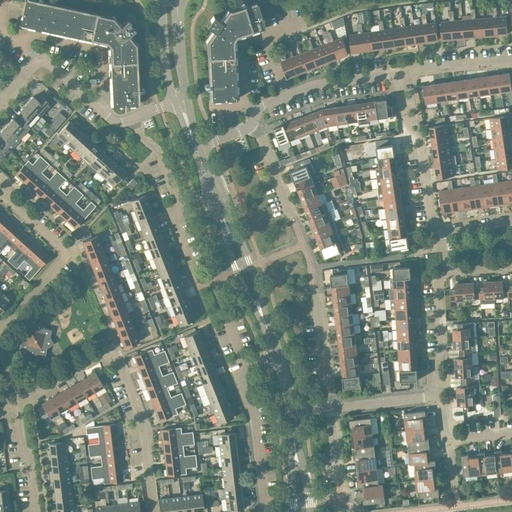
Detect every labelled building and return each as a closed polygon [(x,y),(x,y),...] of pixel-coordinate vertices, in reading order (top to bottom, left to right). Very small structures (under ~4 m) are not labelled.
[(38,25),(43,3),(29,0),(25,0),(21,21),(38,25)] [(52,28),(57,6),(43,3),(38,25),(52,28)] [(265,25),(258,4),(243,8),(250,30),(265,25)] [(67,31),(72,9),(57,6),(52,28),(67,31)] [(496,7),(494,8),(497,35),(508,34),(506,17),(497,17),(496,7)] [(250,30),(243,8),(229,13),(236,34),(250,30)] [(497,35),(494,8),(492,8),(493,18),(484,18),(486,36),(497,35)] [(81,34),(86,12),(72,9),(67,31),(81,34)] [(475,36),(473,9),(471,10),(471,20),(463,20),(464,37),(475,36)] [(486,36),(484,18),(476,19),(475,9),(473,9),(475,36),(486,36)] [(454,38),(451,11),(449,11),(450,21),(441,22),(442,39),(454,38)] [(464,37),(463,20),(454,21),(453,11),(451,11),(454,38),(464,37)] [(95,37),(100,15),(86,12),(81,34),(95,37)] [(236,34),(229,13),(223,22),(214,16),(210,21),(234,37),(236,34)] [(427,41),(423,14),(421,15),(423,24),(414,26),(417,43),(427,41)] [(439,39),(436,22),(427,24),(426,14),(423,14),(427,41),(439,39)] [(108,40),(113,18),(100,15),(95,37),(108,40)] [(406,44),(402,17),(400,18),(401,28),(393,29),(395,46),(406,44)] [(417,43),(414,26),(406,27),(404,17),(402,17),(406,44),(417,43)] [(110,43),(132,24),(128,20),(120,27),(113,18),(108,40),(110,43)] [(395,46),(393,29),(384,30),(383,20),(381,21),(385,47),(395,46)] [(234,37),(210,21),(207,26),(216,32),(209,41),(232,40),(234,37)] [(385,47),(381,21),(379,21),(380,31),(371,32),(374,49),(385,47)] [(374,49),(371,32),(363,33),(362,23),(359,24),(363,51),(374,49)] [(136,29),(132,24),(110,43),(112,45),(112,46),(135,45),(128,36),(136,29)] [(363,51),(359,24),(357,24),(359,34),(350,35),(352,52),(363,51)] [(330,32),(328,33),(338,58),(349,54),(342,38),(334,41),(330,32)] [(338,58),(328,33),(326,33),(330,43),(322,46),(328,62),(338,58)] [(233,53),(232,40),(209,41),(210,54),(233,53)] [(318,66),(308,40),(306,41),(310,51),(302,54),(308,70),(318,66)] [(328,62),(322,46),(314,49),(310,40),(308,40),(318,66),(328,62)] [(136,63),(135,45),(112,46),(113,64),(136,63)] [(298,74),(288,48),(286,49),(290,59),(281,62),(288,78),(298,74)] [(308,70),(302,54),(294,57),(290,48),(288,48),(298,74),(308,70)] [(233,68),(233,53),(210,54),(211,68),(233,68)] [(136,78),(136,63),(113,64),(114,79),(136,78)] [(234,84),(233,68),(211,68),(211,85),(234,84)] [(511,88),(510,73),(499,75),(502,92),(511,90),(511,88)] [(502,92),(499,75),(489,76),(492,94),(502,92)] [(492,94),(489,76),(478,78),(481,95),(492,94)] [(137,91),(136,78),(114,79),(115,92),(137,91)] [(481,95),(478,78),(467,79),(469,97),(481,95)] [(469,97),(467,79),(456,81),(459,98),(469,97)] [(459,98),(456,81),(445,83),(448,100),(459,98)] [(448,100),(445,83),(435,84),(437,102),(448,100)] [(235,99),(234,84),(211,85),(212,100),(235,99)] [(437,102),(435,84),(423,86),(426,103),(437,102)] [(138,104),(137,91),(115,92),(115,105),(138,104)] [(41,116),(51,105),(41,96),(37,100),(33,96),(26,104),(41,116)] [(387,99),(376,101),(379,118),(385,117),(385,120),(391,120),(390,116),(393,116),(392,107),(388,108),(387,99)] [(379,118),(376,101),(366,103),(368,120),(379,118)] [(368,120),(366,103),(356,104),(358,121),(359,125),(369,124),(368,120)] [(31,128),(41,116),(26,104),(20,111),(23,115),(20,118),(31,128)] [(358,121),(356,104),(346,106),(348,123),(358,121)] [(348,123),(346,106),(335,107),(338,124),(348,123)] [(338,124),(335,107),(323,109),(328,126),(338,124)] [(328,126),(323,109),(312,113),(318,129),(328,126)] [(46,127),(53,133),(67,117),(60,111),(46,127)] [(318,129),(312,113),(303,117),(309,133),(318,129)] [(509,126),(507,116),(490,118),(491,129),(509,126)] [(309,133),(303,117),(293,121),(300,137),(309,133)] [(20,139),(31,128),(20,118),(17,122),(13,119),(6,126),(20,139)] [(65,143),(77,129),(69,121),(56,135),(65,143)] [(300,137),(293,121),(284,125),(290,141),(300,137)] [(449,136),(447,124),(429,127),(431,139),(449,136)] [(290,141),(284,125),(274,129),(277,136),(273,138),(276,146),(290,141)] [(10,150),(20,139),(6,126),(0,133),(3,137),(0,141),(10,150)] [(510,137),(509,126),(491,129),(493,140),(510,137)] [(73,150),(85,136),(77,129),(65,143),(73,150)] [(81,157),(93,143),(85,136),(73,150),(81,157)] [(450,146),(449,136),(431,139),(433,149),(450,146)] [(511,147),(510,137),(493,140),(494,150),(511,147)] [(389,145),(388,139),(376,141),(378,158),(395,155),(393,145),(389,145)] [(10,150),(0,141),(0,140),(0,161),(10,150)] [(89,164),(101,150),(93,143),(81,157),(89,164)] [(452,156),(450,146),(433,149),(434,159),(452,156)] [(511,157),(511,148),(511,147),(494,150),(496,160),(511,157)] [(97,172),(109,158),(101,150),(89,164),(97,172)] [(21,158),(25,162),(29,157),(25,153),(21,158)] [(380,168),(397,165),(395,155),(378,158),(380,168)] [(24,183),(44,160),(40,156),(32,164),(28,160),(15,175),(24,183)] [(453,167),(452,156),(434,159),(436,169),(453,167)] [(511,167),(511,157),(496,160),(497,170),(511,167)] [(105,179),(117,165),(109,158),(97,172),(105,179)] [(315,173),(309,158),(293,165),(295,170),(291,172),(295,182),(311,175),(315,173)] [(32,190),(45,176),(41,172),(49,164),(44,160),(24,183),(32,190)] [(126,172),(117,165),(105,179),(113,187),(126,172)] [(398,175),(397,165),(380,168),(375,168),(377,178),(398,175)] [(455,176),(453,167),(436,169),(437,178),(455,176)] [(41,198),(61,175),(57,171),(49,179),(45,176),(32,190),(41,198)] [(348,183),(345,173),(341,174),(337,176),(339,186),(348,183)] [(499,205),(495,174),(492,174),(494,183),(485,185),(488,207),(499,205)] [(510,203),(507,181),(498,183),(497,174),(495,174),(499,205),(510,203)] [(49,206),(62,191),(58,188),(66,179),(61,175),(41,198),(49,206)] [(299,191),(315,185),(311,175),(295,182),(299,191)] [(400,185),(398,175),(377,178),(378,189),(400,185)] [(477,208),(472,177),(470,178),(471,187),(462,188),(465,210),(477,208)] [(488,207),(485,185),(476,186),(474,177),(472,177),(477,208),(488,207)] [(137,183),(133,179),(127,186),(131,190),(137,183)] [(465,210),(462,188),(453,189),(452,180),(450,181),(454,212),(465,210)] [(454,212),(450,181),(447,181),(449,190),(439,191),(440,199),(439,199),(440,206),(441,206),(442,213),(454,212)] [(318,194),(315,185),(299,191),(302,201),(318,194)] [(400,185),(378,189),(377,189),(379,199),(384,198),(401,196),(400,185)] [(58,213),(78,190),(74,186),(66,195),(62,191),(49,206),(58,213)] [(66,221),(79,206),(75,203),(83,195),(78,190),(58,213),(66,221)] [(322,204),(318,194),(302,201),(306,210),(322,204)] [(130,201),(134,211),(149,205),(146,195),(130,201)] [(403,206),(401,196),(384,198),(386,208),(403,206)] [(75,229),(96,206),(91,202),(83,210),(79,206),(66,221),(75,229)] [(310,220),(330,212),(326,202),(322,204),(306,210),(310,220)] [(153,214),(149,205),(134,211),(138,220),(153,214)] [(404,216),(403,206),(386,208),(387,218),(404,216)] [(330,211),(330,212),(310,220),(314,229),(334,221),(330,211)] [(157,224),(153,214),(138,220),(142,231),(157,224)] [(406,226),(404,216),(387,218),(389,229),(406,226)] [(0,243),(15,226),(7,219),(0,226),(0,243)] [(317,239),(337,231),(338,230),(334,221),(314,229),(317,239)] [(161,233),(157,224),(142,231),(145,239),(161,233)] [(11,248),(24,234),(15,226),(0,243),(0,252),(7,245),(11,248)] [(407,236),(406,226),(389,229),(390,239),(407,236)] [(341,240),(337,231),(317,239),(321,248),(341,240)] [(165,243),(161,233),(145,239),(149,249),(165,243)] [(12,264),(32,242),(24,234),(11,248),(15,252),(7,260),(12,264)] [(97,236),(82,242),(86,251),(101,245),(97,236)] [(409,251),(407,236),(390,239),(392,249),(399,248),(400,252),(409,251)] [(347,254),(341,240),(321,248),(325,258),(333,255),(334,259),(347,254)] [(28,264),(41,249),(32,242),(12,264),(16,269),(24,260),(28,264)] [(168,253),(165,243),(149,249),(153,259),(168,253)] [(105,255),(101,245),(86,251),(90,261),(105,255)] [(29,280),(50,257),(41,249),(28,264),(32,267),(24,276),(29,280)] [(157,268),(172,262),(168,253),(153,259),(157,268)] [(94,271),(109,265),(105,255),(90,261),(94,271)] [(160,277),(176,271),(172,262),(157,268),(160,277)] [(411,277),(410,263),(400,263),(400,267),(393,268),(394,279),(411,277)] [(113,275),(109,265),(94,271),(97,281),(113,275)] [(331,275),(332,286),(349,284),(347,269),(339,270),(339,272),(339,274),(333,275),(331,275)] [(164,286),(179,280),(176,271),(160,277),(164,286)] [(116,283),(113,275),(97,281),(101,290),(116,283)] [(412,288),(411,277),(394,279),(390,279),(391,289),(395,289),(412,288)] [(183,290),(179,280),(164,286),(168,296),(183,290)] [(509,297),(508,285),(503,285),(503,280),(493,281),(494,298),(509,297)] [(494,298),(493,281),(484,282),(484,287),(479,287),(480,299),(480,304),(495,303),(494,298)] [(480,299),(479,287),(475,287),(474,282),(465,283),(466,300),(480,299)] [(120,293),(116,283),(101,290),(105,299),(120,293)] [(466,300),(465,283),(455,283),(456,288),(450,289),(451,301),(466,300)] [(350,294),(349,284),(332,286),(333,296),(350,294)] [(412,298),(412,288),(395,289),(395,299),(412,298)] [(187,300),(183,290),(168,296),(172,307),(187,300)] [(0,312),(11,300),(3,292),(0,295),(0,312)] [(109,309),(124,303),(120,293),(105,299),(109,309)] [(351,304),(350,294),(333,296),(334,306),(351,304)] [(413,308),(412,298),(395,299),(390,299),(391,309),(396,309),(413,308)] [(191,310),(187,300),(172,307),(176,316),(191,310)] [(128,313),(124,303),(109,309),(113,319),(128,313)] [(353,314),(351,304),(334,306),(336,316),(353,314)] [(41,317),(45,312),(37,305),(26,318),(32,323),(35,319),(37,320),(41,316),(41,317)] [(414,318),(413,308),(396,309),(397,319),(414,318)] [(195,319),(191,310),(176,316),(179,325),(195,319)] [(132,323),(128,313),(113,319),(116,329),(132,323)] [(354,324),(353,314),(336,316),(337,326),(354,324)] [(414,328),(414,318),(397,319),(397,330),(414,328)] [(33,325),(26,323),(24,331),(17,335),(21,341),(19,349),(45,356),(47,348),(54,344),(50,337),(52,330),(44,328),(40,321),(33,325)] [(476,337),(475,322),(458,324),(458,329),(453,329),(454,339),(471,338),(476,337)] [(120,339),(136,333),(132,323),(116,329),(120,339)] [(355,334),(354,324),(337,326),(338,336),(355,334)] [(415,339),(414,328),(397,330),(398,340),(415,339)] [(188,346),(203,340),(199,330),(184,336),(188,346)] [(139,341),(136,333),(120,339),(124,347),(139,341)] [(356,345),(355,334),(338,336),(339,347),(356,345)] [(476,337),(471,338),(454,339),(454,348),(459,348),(460,353),(472,352),(477,352),(476,337)] [(416,349),(415,339),(398,340),(399,350),(416,349)] [(207,350),(203,340),(188,346),(192,356),(207,350)] [(340,357),(358,355),(356,345),(339,347),(340,357)] [(138,367),(166,356),(164,350),(154,354),(152,349),(134,356),(138,367)] [(417,359),(416,349),(399,350),(399,360),(417,359)] [(211,360),(207,350),(192,356),(195,366),(211,360)] [(473,366),(472,352),(460,353),(460,358),(455,358),(456,367),(473,366)] [(359,365),(358,355),(340,357),(342,367),(359,365)] [(142,378),(160,371),(158,366),(169,362),(166,356),(138,367),(142,378)] [(417,369),(417,359),(399,360),(400,370),(417,369)] [(214,369),(211,360),(195,366),(199,375),(214,369)] [(360,375),(359,365),(342,367),(343,377),(360,375)] [(474,380),(473,366),(456,367),(456,377),(461,377),(461,382),(480,380),(474,380)] [(218,379),(214,369),(199,375),(203,385),(218,379)] [(418,380),(417,369),(400,370),(401,385),(410,384),(410,380),(418,380)] [(146,388),(175,377),(173,371),(162,376),(160,371),(142,378),(146,388)] [(95,372),(86,377),(95,392),(103,386),(95,372)] [(362,390),(360,375),(343,377),(344,388),(352,387),(353,391),(362,390)] [(95,392),(86,377),(77,383),(86,397),(95,392)] [(167,387),(177,383),(175,377),(146,388),(150,399),(169,392),(167,387)] [(222,389),(218,379),(203,385),(207,395),(222,389)] [(481,395),(480,380),(461,382),(462,386),(457,387),(457,396),(481,395)] [(86,397),(77,383),(68,388),(77,402),(86,397)] [(77,402),(68,388),(59,393),(68,407),(77,402)] [(226,398),(222,389),(207,395),(210,404),(226,398)] [(155,410),(183,398),(181,393),(171,397),(169,392),(150,399),(155,410)] [(68,407),(59,393),(51,398),(59,413),(68,407)] [(481,404),(481,395),(457,396),(458,406),(463,405),(463,411),(476,410),(475,404),(481,404)] [(59,413),(51,398),(41,404),(50,418),(59,413)] [(175,408),(186,404),(183,398),(155,410),(159,421),(177,414),(175,408)] [(229,407),(226,398),(210,404),(214,413),(229,407)] [(233,417),(229,407),(214,413),(218,423),(233,417)] [(404,413),(406,430),(427,428),(426,418),(425,411),(404,413)] [(352,427),(353,437),(373,434),(371,417),(350,420),(351,427),(352,427)] [(117,435),(116,424),(85,427),(86,434),(97,433),(98,438),(117,435)] [(193,438),(192,432),(181,433),(181,428),(161,430),(163,442),(193,438)] [(428,438),(427,428),(406,430),(408,447),(430,445),(429,438),(428,438)] [(234,432),(218,434),(219,445),(238,443),(237,438),(234,438),(234,432)] [(375,451),(373,434),(353,437),(354,447),(353,447),(354,454),(375,451)] [(119,447),(117,435),(98,438),(99,443),(88,444),(88,450),(119,447)] [(183,445),(194,444),(193,438),(163,442),(164,453),(183,451),(183,445)] [(66,453),(65,441),(49,443),(50,449),(47,450),(47,455),(66,453)] [(238,448),(238,443),(219,445),(220,456),(236,454),(236,448),(238,448)] [(430,451),(430,445),(408,447),(410,464),(414,464),(431,461),(430,451)] [(120,458),(119,447),(88,450),(89,457),(100,455),(101,460),(120,458)] [(511,470),(511,455),(511,450),(502,451),(502,450),(495,451),(495,452),(497,472),(511,470)] [(165,464),(196,461),(195,454),(184,456),(183,451),(164,453),(165,464)] [(377,468),(375,451),(354,454),(355,460),(356,460),(357,470),(377,468)] [(497,472),(495,452),(485,453),(485,452),(478,453),(478,454),(481,474),(497,472)] [(67,463),(66,453),(47,455),(48,460),(51,460),(51,465),(67,463)] [(237,460),(236,454),(220,456),(222,467),(240,465),(240,459),(237,460)] [(481,474),(478,454),(468,455),(468,454),(461,455),(464,476),(481,474)] [(122,469),(120,458),(101,460),(101,466),(90,467),(91,473),(122,469)] [(435,460),(431,461),(414,464),(416,480),(437,478),(436,467),(435,460)] [(185,468),(197,467),(196,461),(165,464),(167,476),(186,474),(185,468)] [(69,474),(67,463),(51,465),(52,471),(49,471),(50,476),(69,474)] [(241,470),(240,465),(222,467),(223,477),(239,476),(238,470),(241,470)] [(379,484),(377,468),(357,470),(358,480),(357,480),(358,488),(363,487),(379,484)] [(123,481),(122,469),(91,473),(92,479),(103,478),(104,484),(123,481)] [(70,485),(69,474),(50,476),(51,481),(53,481),(54,487),(70,485)] [(240,481),(239,476),(223,477),(224,488),(243,486),(242,481),(240,481)] [(438,488),(437,478),(416,480),(418,497),(439,494),(439,487),(438,488)] [(383,484),(379,484),(363,487),(364,496),(363,497),(364,503),(385,501),(383,484)] [(71,496),(70,485),(54,487),(55,492),(52,493),(53,498),(71,496)] [(243,491),(243,486),(224,488),(225,499),(241,497),(241,491),(243,491)] [(0,490),(0,501),(8,501),(7,489),(0,490)] [(204,510),(202,494),(191,495),(192,511),(197,511),(198,511),(204,510)] [(192,511),(191,495),(180,497),(181,511),(192,511)] [(72,506),(71,496),(53,498),(53,503),(56,502),(56,508),(72,506)] [(181,511),(180,497),(169,498),(170,511),(181,511)] [(242,503),(241,497),(225,499),(227,510),(245,508),(245,502),(242,503)] [(170,511),(169,498),(158,499),(159,511),(170,511)] [(0,511),(10,511),(8,501),(0,501),(0,511)] [(139,511),(139,502),(128,503),(128,511),(139,511)] [(128,511),(128,503),(117,504),(117,511),(128,511)]
